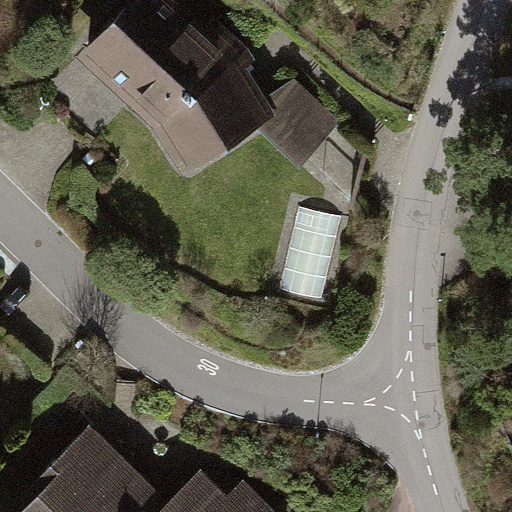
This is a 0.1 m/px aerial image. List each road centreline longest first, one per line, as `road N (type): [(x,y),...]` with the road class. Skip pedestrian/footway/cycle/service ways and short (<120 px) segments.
road 1 (residential): [(0,227),(29,258),(205,382),(402,413)]
road 2 (residential): [(491,0),(430,187),(402,413)]
